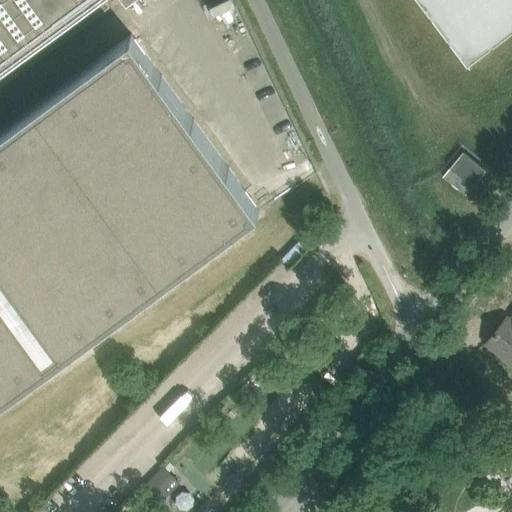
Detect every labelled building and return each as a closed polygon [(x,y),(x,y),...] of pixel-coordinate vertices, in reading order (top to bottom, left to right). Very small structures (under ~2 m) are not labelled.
[(0,0),(0,397),(259,209),(132,34),(0,129),(0,79),(109,0),(122,0),(126,5),(133,0),(0,0)] [(511,0),(420,0),(468,62),(511,28),(511,0)] [(463,151),(443,176),(466,194),(486,169),(463,151)] [(502,323),(487,343),(505,357),(504,358),(511,363),(511,317),(506,326),(502,323)] [(164,465),(146,485),(162,500),(180,481),(168,469),(174,463),(170,459),(164,465)]
